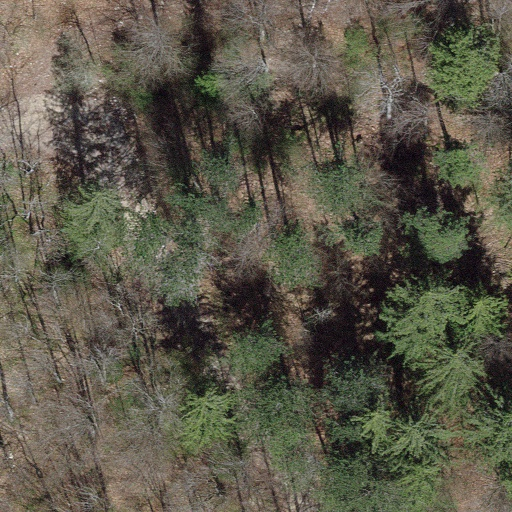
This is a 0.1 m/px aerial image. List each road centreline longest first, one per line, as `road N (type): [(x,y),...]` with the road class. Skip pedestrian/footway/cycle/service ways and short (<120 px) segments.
road 1 (track): [(316,511),(115,211),(72,131)]
road 2 (track): [(72,131),(68,69),(88,38),(137,18),(376,0)]
